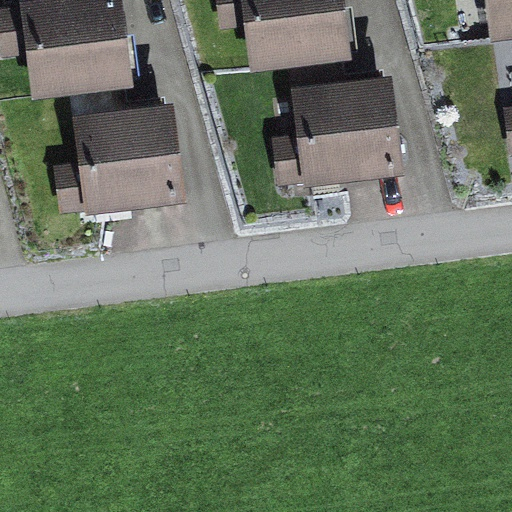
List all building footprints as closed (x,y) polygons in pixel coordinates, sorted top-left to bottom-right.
[(247,0),(258,81),(360,69),(351,0),(247,0)] [(511,0),(482,0),(488,42),(511,39),(511,0)] [(27,101),(129,89),(119,5),(17,17),(27,101)] [(299,196),(401,183),(391,99),(289,112),(299,196)] [(79,218),(181,206),(171,121),(69,134),(79,218)]
